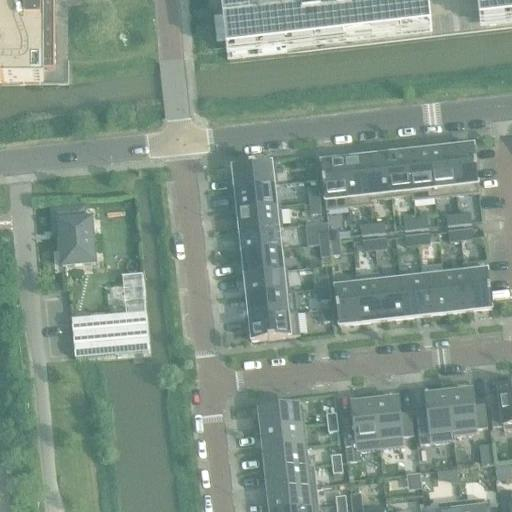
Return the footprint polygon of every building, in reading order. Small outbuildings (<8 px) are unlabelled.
[(0,0),(0,88),(4,88),(4,86),(42,86),(42,71),(54,71),(53,0),(0,0)] [(221,0),(229,62),(285,55),(284,47),(430,30),(426,0),(221,0)] [(511,0),(477,0),(480,24),(511,20),(511,0)] [(473,148),(450,151),(456,199),(478,196),(473,148)] [(450,151),(429,153),(434,201),(456,199),(450,151)] [(429,153),(408,156),(412,199),(411,199),(411,204),(434,201),(429,153)] [(408,156),(386,158),(391,201),(411,199),(412,199),(408,156)] [(386,158),(365,160),(369,203),(371,203),(391,201),(386,158)] [(365,160),(343,163),(348,210),(371,208),(371,203),(369,203),(365,160)] [(348,210),(343,163),(320,165),(325,213),(348,210)] [(232,169),(235,193),(273,189),(278,189),(275,165),(232,169)] [(316,183),(315,171),(305,172),(306,184),(316,183)] [(273,189),(235,193),(237,212),(275,208),(273,189)] [(308,194),(309,205),(319,204),(317,193),(308,194)] [(319,204),(309,205),(310,217),(320,216),(319,204)] [(275,208),(237,212),(239,236),(278,232),(282,231),(280,208),(275,208)] [(94,265),(90,221),(83,221),(82,209),(50,212),(53,238),(59,237),(61,268),(94,265)] [(470,216),(458,217),(459,227),(471,226),(470,216)] [(459,227),(458,217),(446,219),(447,229),(459,227)] [(427,221),(415,222),(416,232),(428,231),(427,221)] [(416,232),(415,222),(403,224),(404,234),(416,232)] [(384,226),(372,227),(373,237),(385,236),(384,226)] [(373,237),(372,227),(360,228),(361,238),(373,237)] [(278,232),(239,236),(242,256),(280,252),(278,232)] [(472,232),(460,233),(461,243),(473,242),(472,232)] [(461,243),(460,233),(448,235),(449,245),(461,243)] [(338,234),(328,235),(329,247),(339,246),(338,234)] [(318,236),(320,248),(329,247),(328,235),(318,236)] [(429,237),(417,238),(418,248),(430,247),(429,237)] [(418,248),(417,238),(405,239),(406,249),(418,248)] [(386,241),(374,243),(375,253),(387,251),(386,241)] [(375,253),(374,243),(362,244),(363,254),(375,253)] [(339,246),(329,247),(331,259),(341,257),(339,246)] [(329,247),(320,248),(321,260),(331,259),(329,247)] [(280,252),(242,256),(244,277),(282,272),(280,252)] [(462,267),(463,271),(464,271),(469,314),(491,312),(486,264),(462,267)] [(441,274),(441,279),(443,279),(447,317),(469,314),(464,271),(463,271),(441,274)] [(282,272),(244,277),(247,301),(285,296),(290,296),(287,272),(282,272)] [(379,276),(355,279),(355,283),(360,326),(383,324),(378,286),(380,285),(379,276)] [(398,278),(399,283),(400,283),(404,322),(425,319),(421,281),(423,281),(422,276),(398,278)] [(317,280),(318,291),(328,290),(327,278),(317,280)] [(441,279),(423,281),(421,281),(425,319),(447,317),(443,279),(441,279)] [(334,286),(338,329),(360,326),(355,283),(334,286)] [(399,283),(380,285),(378,286),(383,324),(404,322),(400,283),(399,283)] [(328,290),(318,291),(320,303),(330,302),(328,290)] [(285,296),(247,301),(249,320),(287,315),(285,296)] [(322,325),(332,324),(331,312),(321,313),(322,325)] [(287,315),(249,320),(251,344),(299,338),(296,314),(287,315)] [(148,355),(144,316),(72,322),(75,360),(148,355)] [(500,406),(490,407),(493,430),(503,428),(504,433),(511,432),(511,388),(499,390),(500,406)] [(470,390),(448,393),(453,439),(475,437),(475,432),(487,430),(484,407),(472,409),(470,390)] [(427,414),(416,415),(420,448),(454,444),(453,439),(448,393),(425,396),(427,414)] [(398,398),(374,401),(380,453),(404,450),(403,440),(413,438),(410,415),(400,417),(398,398)] [(342,423),(342,424),(344,445),(344,446),(355,445),(357,455),(380,453),(374,401),(351,404),(353,422),(342,423)] [(302,407),(259,412),(262,434),(304,429),(302,407)] [(336,416),(326,417),(327,426),(337,425),(336,416)] [(337,425),(327,426),(328,436),(338,435),(337,425)] [(304,429),(262,434),(264,454),(307,450),(304,429)] [(307,450),(264,454),(266,475),(314,469),(313,468),(309,469),(307,450)] [(341,458),(331,459),(332,468),(342,467),(341,458)] [(342,467),(332,468),(333,478),(343,477),(342,467)] [(314,469),(266,475),(268,495),(316,490),(314,469)] [(316,490),(268,495),(270,511),(300,511),(318,510),(316,490)] [(511,492),(499,493),(500,503),(501,511),(511,511),(511,498),(511,492)] [(345,500),(335,501),(336,509),(346,508),(345,500)] [(484,502),(460,504),(461,511),(495,511),(496,510),(485,511),(484,502)]
